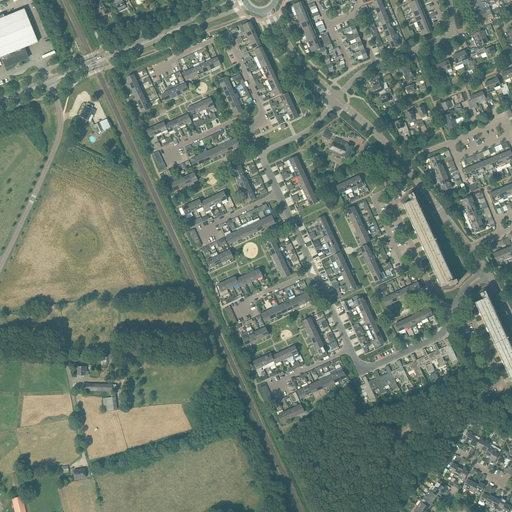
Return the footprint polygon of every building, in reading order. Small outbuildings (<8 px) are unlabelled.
[(127,1),(126,0),(116,0),(114,1),(115,1),(112,3),(115,9),(118,8),(125,5),(124,3),(127,1)] [(374,9),(383,5),(380,0),(379,0),(373,2),(374,6),(373,7),(374,9)] [(411,8),(420,4),(418,0),(417,0),(409,3),(411,8)] [(110,13),(107,5),(108,9),(106,10),(102,2),(99,4),(100,5),(96,7),(99,13),(102,12),(104,16),(110,13)] [(304,6),(302,2),(293,6),(295,10),(304,6)] [(485,3),(474,7),(475,9),(470,11),(471,14),(489,7),(488,4),(486,5),(485,3)] [(422,9),(420,4),(411,8),(413,13),(422,9)] [(378,14),(385,11),(383,5),(374,9),(375,11),(376,11),(378,14)] [(297,15),(306,11),(304,6),(295,10),(297,15)] [(478,16),(487,13),(486,11),(490,9),(489,7),(471,14),(472,16),(477,14),(478,16)] [(19,11),(0,18),(0,57),(1,57),(5,68),(28,58),(23,48),(38,42),(24,9),(19,11)] [(415,17),(424,14),(422,9),(413,13),(415,17)] [(299,20),(308,16),(306,11),(297,15),(299,20)] [(385,11),(378,14),(379,18),(378,18),(379,20),(388,17),(385,11)] [(475,23),(493,16),(492,13),(487,15),(487,13),(478,16),(479,18),(474,21),(475,23)] [(417,22),(426,18),(424,14),(415,17),(417,22)] [(301,24),(310,20),(308,16),(299,20),(301,24)] [(388,17),(379,20),(380,23),(381,22),(382,26),(390,23),(392,22),(389,16),(388,17)] [(482,26),(490,22),(489,20),(494,18),(493,16),(475,23),(476,26),(481,24),(482,26)] [(428,23),(426,18),(417,22),(419,27),(428,23)] [(303,29),(312,25),(310,20),(301,24),(303,29)] [(245,32),(254,28),(253,26),(252,26),(250,22),(242,26),(245,32)] [(384,32),(392,28),(390,23),(382,26),(384,29),(383,30),(384,32)] [(430,28),(430,27),(428,23),(419,27),(421,31),(430,28)] [(304,33),(314,30),(312,25),(303,29),(304,33)] [(354,35),(358,33),(355,25),(343,30),(345,34),(351,31),(351,32),(352,31),(354,35)] [(248,38),(256,34),(254,30),(255,30),(254,28),(245,32),(248,38)] [(387,37),(395,34),(392,28),(384,32),(385,34),(386,34),(387,37)] [(432,32),(430,28),(421,31),(422,36),(432,32)] [(306,38),(316,34),(314,30),(304,33),(306,38)] [(477,40),(485,37),(483,31),(478,33),(477,30),(472,32),(473,35),(475,34),(477,40)] [(361,41),(358,33),(354,35),(346,38),(348,42),(355,39),(355,40),(356,40),(357,43),(361,41)] [(250,43),(259,39),(258,37),(257,38),(256,34),(248,38),(250,43)] [(308,43),(318,39),(316,34),(306,38),(308,43)] [(388,43),(397,40),(395,34),(387,37),(389,41),(387,41),(388,43)] [(479,50),(484,47),(483,45),(488,43),(485,37),(477,40),(480,46),(474,48),(475,51),(479,50)] [(253,49),(261,45),(259,42),(260,41),(259,39),(250,43),(253,49)] [(310,47),(319,43),(318,39),(308,43),(310,47)] [(397,40),(388,43),(391,49),(401,45),(398,39),(397,40)] [(365,49),(361,41),(357,43),(350,46),(351,50),(358,48),(359,48),(360,51),(365,49)] [(310,47),(309,48),(311,53),(320,49),(321,48),(319,43),(310,47)] [(333,48),(332,44),(329,45),(321,48),(320,49),(323,57),(328,55),(326,52),(327,51),(333,48)] [(257,57),(265,53),(264,50),(264,51),(262,47),(254,51),(257,57)] [(479,50),(475,51),(476,54),(480,52),(481,55),(486,53),(487,56),(495,53),(493,47),(485,50),(484,47),(479,50)] [(368,58),(365,50),(365,49),(360,51),(353,54),(355,58),(362,55),(364,59),(368,58)] [(462,61),(468,59),(465,51),(458,53),(462,61)] [(337,56),(335,52),(333,53),(328,55),(323,57),(327,65),(331,63),(329,60),(330,59),(337,56)] [(259,62),(267,59),(265,55),(266,55),(265,53),(257,57),(259,62)] [(458,53),(453,56),(455,62),(452,63),(454,68),(463,64),(458,53)] [(212,60),(215,68),(221,65),(217,57),(212,60)] [(262,68),(270,64),(269,62),(267,59),(259,62),(262,68)] [(209,70),(215,68),(212,60),(206,63),(209,70)] [(336,61),(327,65),(330,73),(335,71),(334,67),(338,65),(339,69),(345,67),(344,64),(340,65),(338,60),(336,61)] [(454,68),(452,63),(450,64),(448,61),(442,63),(445,71),(454,68)] [(204,73),(209,70),(206,63),(200,65),(204,73)] [(439,74),(445,71),(442,63),(436,66),(439,74)] [(265,74),(272,70),(271,67),(271,66),(270,64),(262,68),(265,74)] [(198,76),(204,73),(200,65),(194,68),(198,76)] [(404,75),(412,72),(409,66),(401,69),(404,75)] [(192,78),(198,76),(194,68),(189,71),(192,78)] [(267,79),(276,75),(275,73),(274,74),(272,70),(265,74),(267,79)] [(186,81),(192,78),(189,71),(183,73),(186,81)] [(504,81),(510,78),(507,71),(501,73),(504,81)] [(412,72),(404,75),(406,81),(414,78),(412,72)] [(129,84),(137,80),(134,74),(126,78),(129,84)] [(270,85),(278,82),(276,78),(277,78),(276,75),(267,79),(270,85)] [(373,88),(383,84),(379,75),(373,77),(373,78),(374,77),(375,80),(370,82),(373,88)] [(227,77),(219,80),(222,86),(232,82),(236,80),(235,76),(231,78),(231,79),(228,80),(227,77)] [(420,84),(424,83),(422,78),(417,80),(418,83),(406,88),(408,94),(416,90),(415,87),(421,85),(420,84)] [(491,81),(494,88),(500,85),(497,78),(491,81)] [(132,90),(139,86),(137,80),(129,84),(132,90)] [(495,91),(494,88),(491,81),(485,83),(488,90),(485,91),(486,94),(489,101),(492,100),(490,93),(495,91)] [(232,82),(222,86),(224,92),(232,88),(235,87),(232,82)] [(272,91),(281,87),(280,85),(279,85),(278,82),(270,85),(272,91)] [(183,94),(180,86),(178,83),(173,86),(174,89),(177,96),(183,94)] [(183,94),(189,91),(185,83),(180,86),(183,94)] [(391,90),(386,92),(383,84),(373,88),(375,94),(380,92),(381,94),(380,94),(380,95),(383,94),(391,90)] [(134,95),(142,92),(139,86),(132,90),(134,95)] [(275,97),(283,93),(281,89),(282,89),(281,87),(272,91),(275,97)] [(227,98),(235,94),(232,88),(224,92),(227,98)] [(172,99),(177,96),(174,89),(168,91),(172,99)] [(391,90),(383,94),(384,96),(379,98),(382,104),(391,100),(390,97),(393,95),(391,90)] [(166,102),(172,99),(168,91),(162,94),(166,102)] [(137,101),(145,97),(142,92),(134,95),(137,101)] [(489,101),(486,94),(484,96),(482,92),(476,94),(479,102),(485,99),(486,102),(489,101)] [(283,102),(290,99),(288,93),(280,96),(283,102)] [(230,103),(237,100),(235,94),(227,98),(230,103)] [(476,103),(479,102),(476,94),(470,97),(471,100),(467,102),(470,109),(475,107),(476,108),(478,107),(476,103)] [(139,107),(147,103),(145,97),(137,101),(139,107)] [(210,111),(215,108),(211,98),(205,101),(210,111)] [(285,108),(293,104),(290,99),(283,102),(285,108)] [(232,109),(240,106),(237,100),(230,103),(232,109)] [(207,112),(210,111),(205,101),(199,103),(203,111),(206,110),(207,112)] [(449,101),(442,104),(444,110),(451,107),(449,101)] [(94,118),(92,118),(96,111),(92,109),(93,106),(87,103),(80,117),(89,121),(89,120),(91,121),(92,119),(93,120),(94,118)] [(142,113),(150,109),(147,103),(139,107),(142,113)] [(197,114),(203,111),(199,103),(193,106),(197,114)] [(288,114),(296,110),(293,104),(285,108),(287,111),(284,112),(284,114),(284,115),(288,114)] [(193,106),(187,109),(193,120),(199,117),(197,114),(193,106)] [(235,115),(243,111),(240,106),(232,109),(235,115)] [(417,115),(419,120),(421,119),(427,116),(423,106),(417,109),(419,114),(417,115)] [(456,112),(462,110),(461,107),(454,109),(452,110),(453,113),(443,117),(446,123),(453,120),(452,116),(457,114),(456,112)] [(288,114),(291,120),(298,116),(296,110),(288,114)] [(416,114),(416,115),(414,116),(412,111),(406,114),(410,123),(413,122),(414,125),(416,124),(419,123),(420,123),(419,120),(417,115),(416,114)] [(186,125),(192,122),(188,114),(182,117),(186,125)] [(180,127),(186,125),(182,117),(177,120),(180,127)] [(453,120),(446,123),(448,129),(456,126),(458,125),(456,119),(453,120)] [(174,130),(180,127),(177,120),(171,122),(174,130)] [(404,134),(409,132),(405,122),(405,123),(405,124),(403,125),(401,120),(395,122),(399,132),(402,131),(404,134)] [(104,130),(100,122),(94,125),(99,136),(105,133),(106,132),(105,130),(104,130)] [(165,125),(164,122),(158,125),(162,133),(167,130),(165,125)] [(169,133),(174,130),(171,122),(165,125),(167,130),(169,133)] [(156,135),(162,133),(158,125),(152,128),(156,135)] [(150,138),(156,135),(152,128),(147,130),(150,138)] [(229,138),(230,141),(234,150),(236,149),(236,148),(240,146),(236,138),(233,140),(231,137),(229,138)] [(341,157),(347,159),(353,146),(347,144),(347,143),(335,138),(329,151),(337,155),(336,157),(340,159),(341,157)] [(228,151),(224,144),(223,141),(218,143),(219,146),(223,155),(225,154),(225,153),(228,151)] [(232,150),(234,150),(230,141),(224,144),(228,151),(232,150)] [(221,156),(223,155),(219,146),(213,149),(217,157),(220,155),(221,156)] [(213,158),(217,157),(213,149),(207,151),(211,160),(213,159),(213,158)] [(209,161),(211,160),(207,151),(202,154),(205,162),(209,160),(209,161)] [(506,165),(510,163),(506,152),(501,154),(506,165)] [(202,164),(205,162),(202,154),(196,157),(200,165),(202,164)] [(501,167),(506,165),(501,154),(496,156),(501,167)] [(430,164),(441,160),(439,155),(428,160),(430,164)] [(299,162),(297,156),(289,160),(292,166),(299,162)] [(496,169),(501,167),(496,156),(492,158),(496,169)] [(198,166),(200,165),(196,157),(190,159),(194,167),(197,166),(198,166)] [(492,171),(496,169),(492,158),(487,160),(492,171)] [(431,169),(442,165),(441,160),(430,164),(431,169)] [(487,173),(492,171),(487,160),(482,162),(487,173)] [(302,168),(299,162),(292,166),(294,172),(302,168)] [(482,175),(487,173),(482,162),(478,164),(482,175)] [(234,172),(242,169),(239,163),(232,167),(234,172)] [(251,172),(256,169),(254,163),(248,166),(251,172)] [(478,176),(482,175),(478,164),(473,165),(478,176)] [(433,174),(444,169),(442,165),(431,169),(433,174)] [(473,178),(478,176),(473,165),(469,167),(473,178)] [(468,180),(473,178),(469,167),(464,169),(468,180)] [(305,174),(302,168),(294,172),(297,177),(305,174)] [(172,169),(166,171),(169,177),(171,176),(174,182),(171,184),(175,191),(181,189),(177,181),(172,169)] [(245,175),(244,174),(242,169),(234,172),(237,178),(245,175)] [(435,178),(446,174),(444,169),(433,174),(435,178)] [(192,183),(198,181),(194,173),(188,176),(192,183)] [(247,180),(249,179),(247,173),(244,174),(245,175),(237,178),(239,184),(247,180)] [(307,180),(307,179),(305,174),(297,177),(300,183),(307,180)] [(437,183),(448,178),(446,174),(435,178),(437,183)] [(186,186),(192,183),(188,176),(183,178),(186,186)] [(357,186),(363,183),(359,176),(353,178),(357,186)] [(181,189),(186,186),(183,178),(177,181),(181,189)] [(351,189),(357,186),(353,178),(347,181),(351,189)] [(439,188),(450,183),(448,178),(437,183),(439,188)] [(250,186),(247,180),(239,184),(242,190),(250,186)] [(310,185),(307,180),(300,183),(302,189),(310,185)] [(345,191),(351,189),(347,181),(342,184),(345,191)] [(450,183),(439,188),(441,192),(452,188),(450,183)] [(339,194),(345,191),(342,184),(336,186),(339,194)] [(252,192),(251,189),(253,188),(252,185),(250,186),(242,190),(245,195),(252,192)] [(313,191),(310,185),(302,189),(305,194),(313,191)] [(504,200),(508,198),(504,187),(499,189),(504,200)] [(499,202),(504,200),(499,189),(495,191),(499,202)] [(422,246),(433,241),(415,200),(416,199),(415,197),(415,196),(416,196),(417,195),(417,194),(417,193),(416,191),(415,190),(414,190),(412,190),(409,192),(407,194),(401,200),(404,203),(405,204),(403,205),(422,246)] [(308,200),(315,197),(313,191),(305,194),(308,200)] [(494,204),(499,202),(495,191),(490,193),(494,204)] [(227,199),(224,192),(218,194),(221,202),(227,199)] [(256,199),(255,198),(252,192),(245,195),(247,201),(252,199),(253,201),(256,199)] [(216,205),(221,202),(218,194),(212,197),(216,205)] [(463,206),(474,201),(472,196),(461,201),(463,206)] [(210,207),(216,205),(212,197),(207,200),(210,207)] [(318,202),(315,197),(308,200),(310,206),(318,202)] [(201,202),(200,200),(194,202),(197,210),(198,213),(204,210),(201,202)] [(204,210),(210,207),(207,200),(201,202),(204,210)] [(464,210),(475,206),(474,201),(463,206),(464,210)] [(192,212),(197,210),(194,202),(188,205),(192,212)] [(182,208),(185,213),(187,219),(193,216),(188,205),(182,208)] [(349,216),(357,212),(354,206),(347,210),(349,216)] [(466,215),(477,210),(475,206),(464,210),(466,215)] [(468,219),(479,215),(477,210),(466,215),(468,219)] [(352,222),(360,218),(357,212),(349,216),(352,222)] [(266,218),(270,227),(272,226),(272,225),(275,223),(272,215),(266,218)] [(470,224),(481,220),(479,215),(468,219),(470,224)] [(327,222),(325,217),(324,216),(317,220),(319,225),(327,222)] [(268,228),(270,227),(266,218),(260,221),(264,229),(267,227),(268,228)] [(355,227),(362,224),(360,218),(352,222),(355,227)] [(472,229),(483,224),(481,220),(470,224),(472,229)] [(260,230),(264,229),(260,221),(254,223),(258,232),(260,231),(260,230)] [(330,228),(327,222),(319,225),(322,231),(330,228)] [(256,233),(258,232),(254,223),(249,226),(252,234),(256,232),(256,233)] [(362,224),(355,227),(357,233),(365,230),(362,224)] [(483,224),(472,229),(474,234),(485,229),(483,224)] [(249,236),(252,234),(249,226),(243,229),(247,237),(249,236)] [(332,233),(330,228),(322,231),(325,237),(332,233)] [(245,238),(247,237),(243,229),(237,231),(241,239),(244,238),(245,238)] [(368,235),(365,230),(357,233),(360,239),(368,235)] [(237,241),(241,239),(237,231),(231,234),(235,243),(238,242),(237,241)] [(335,239),(332,233),(325,237),(327,243),(335,239)] [(233,243),(235,243),(231,234),(226,237),(229,245),(233,243)] [(370,241),(368,235),(360,239),(363,245),(370,241)] [(224,238),(219,241),(221,247),(227,244),(224,238)] [(338,245),(335,239),(327,243),(330,248),(338,245)] [(278,243),(276,244),(275,240),(267,244),(270,250),(279,245),(278,243)] [(452,281),(433,241),(422,246),(441,287),(443,286),(443,287),(443,290),(449,290),(451,289),(452,289),(454,288),(455,287),(456,286),(457,285),(456,283),(458,283),(456,279),(452,281)] [(363,254),(370,250),(368,244),(360,248),(363,254)] [(272,255),(283,251),(280,245),(279,245),(270,250),(272,255)] [(338,245),(330,248),(332,254),(340,251),(338,245)] [(511,261),(511,260),(511,259),(507,248),(502,250),(507,261),(511,259),(511,261)] [(230,250),(227,252),(226,250),(223,251),(224,253),(228,261),(233,258),(230,250)] [(365,260),(373,256),(370,250),(363,254),(365,260)] [(502,263),(507,261),(502,250),(498,252),(502,263)] [(286,256),(283,251),(272,255),(275,261),(283,257),(283,258),(286,256)] [(217,252),(211,255),(213,258),(216,266),(222,263),(218,255),(217,252)] [(336,262),(344,258),(341,252),(329,258),(332,263),(336,262)] [(497,265),(502,263),(498,252),(493,254),(497,265)] [(222,263),(228,261),(224,253),(218,255),(222,263)] [(376,258),(374,259),(373,256),(365,260),(368,265),(376,262),(377,261),(376,258)] [(285,263),(283,258),(283,257),(275,261),(278,267),(285,263)] [(210,268),(216,266),(213,258),(207,261),(206,259),(204,260),(207,267),(209,266),(210,268)] [(339,267),(346,264),(344,258),(336,262),(339,267)] [(370,271),(378,267),(376,262),(368,265),(370,271)] [(280,272),(288,269),(285,263),(278,267),(280,272)] [(338,274),(349,270),(346,264),(339,267),(336,269),(338,274)] [(373,277),(381,273),(378,267),(370,271),(373,277)] [(263,277),(262,274),(259,269),(253,272),(257,279),(263,277)] [(283,278),(291,275),(288,269),(280,272),(283,278)] [(344,279),(352,275),(349,270),(338,274),(339,277),(342,276),(344,279)] [(251,282),(257,279),(253,272),(248,274),(251,282)] [(376,282),(382,279),(383,279),(381,273),(373,277),(376,282)] [(246,284),(251,282),(248,274),(242,277),(246,284)] [(346,285),(354,281),(352,275),(344,279),(346,285)] [(236,280),(236,279),(235,277),(229,279),(233,287),(238,284),(236,280)] [(240,287),(246,284),(242,277),(236,279),(236,280),(238,284),(240,287)] [(227,290),(233,287),(229,279),(224,282),(227,290)] [(416,293),(421,290),(417,280),(414,281),(415,284),(412,285),(416,293)] [(346,285),(343,286),(346,292),(357,287),(354,281),(346,285)] [(221,292),(227,290),(224,282),(218,285),(221,292)] [(410,295),(416,293),(412,285),(406,288),(410,295)] [(404,298),(410,295),(406,288),(400,290),(404,298)] [(505,339),(487,298),(488,297),(487,295),(488,294),(489,293),(489,292),(489,291),(489,290),(488,289),(487,288),(486,288),(484,288),(482,290),(481,290),(480,291),(473,298),(476,301),(477,302),(475,303),(494,344),(505,339)] [(307,293),(304,294),(303,290),(300,291),(301,295),(305,304),(307,303),(307,302),(311,301),(307,293)] [(398,301),(404,298),(400,290),(395,293),(398,301)] [(393,303),(398,301),(395,293),(389,296),(393,303)] [(303,305),(305,304),(301,295),(296,298),(299,306),(303,304),(303,305)] [(387,306),(393,303),(389,296),(383,298),(387,306)] [(357,307),(358,306),(366,303),(363,297),(354,301),(357,307)] [(296,308),(299,306),(296,298),(290,301),(289,299),(294,309),(296,308)] [(292,310),(294,309),(289,299),(283,301),(284,303),(288,311),(291,309),(292,310)] [(346,312),(351,310),(346,300),(342,302),(346,312)] [(284,313),(288,311),(284,303),(279,306),(282,314),(285,313),(284,313)] [(361,312),(369,309),(366,303),(358,306),(361,312)] [(280,315),(282,314),(279,306),(273,309),(276,316),(280,315)] [(427,318),(433,316),(430,308),(424,311),(427,318)] [(273,318),(276,316),(273,309),(267,311),(271,320),(273,319),(273,318)] [(364,318),(371,314),(369,309),(361,312),(364,318)] [(269,321),(271,320),(267,311),(261,314),(265,322),(269,320),(269,321)] [(424,311),(418,313),(422,321),(427,318),(424,311)] [(418,313),(412,316),(416,324),(422,321),(418,313)] [(366,324),(374,320),(371,314),(364,318),(366,324)] [(412,316),(407,319),(411,328),(411,329),(417,326),(416,324),(412,316)] [(313,323),(311,317),(303,321),(305,327),(313,323)] [(408,329),(411,328),(407,319),(401,321),(404,329),(407,328),(408,329)] [(369,329),(377,326),(374,320),(366,324),(369,329)] [(399,332),(404,329),(401,321),(395,324),(399,332)] [(316,329),(314,326),(317,325),(316,322),(313,323),(305,327),(308,333),(316,329)] [(372,335),(379,331),(377,326),(369,329),(372,335)] [(263,338),(269,335),(265,327),(260,330),(263,338)] [(362,329),(361,329),(360,327),(354,329),(357,335),(364,332),(362,329)] [(254,333),(252,329),(247,332),(252,343),(257,340),(254,333)] [(311,338),(318,335),(316,329),(308,333),(311,338)] [(257,340),(263,338),(260,330),(254,333),(257,340)] [(374,341),(382,337),(379,331),(372,335),(373,338),(369,340),(370,343),(374,341)] [(243,340),(245,343),(246,346),(252,343),(247,332),(241,335),(243,340)] [(313,344),(321,340),(323,340),(321,334),(318,335),(311,338),(313,344)] [(377,347),(385,343),(382,337),(374,341),(370,343),(371,344),(372,345),(372,344),(374,348),(376,346),(377,346),(377,347)] [(457,359),(450,343),(448,338),(444,340),(447,346),(439,350),(442,357),(447,354),(451,362),(457,359)] [(494,344),(511,382),(511,352),(505,339),(494,344)] [(324,346),(321,341),(321,340),(313,344),(316,350),(324,346)] [(439,350),(436,344),(433,345),(436,351),(428,355),(427,355),(431,362),(436,359),(440,367),(446,365),(442,357),(439,350)] [(293,356),(298,353),(295,346),(289,348),(293,358),(294,358),(293,356)] [(326,352),(324,346),(316,350),(319,356),(326,352)] [(288,361),(293,358),(289,348),(283,351),(287,359),(288,361)] [(427,355),(428,355),(425,349),(422,350),(424,356),(416,360),(419,367),(425,364),(429,372),(434,370),(431,362),(427,355)] [(281,361),(287,359),(283,351),(278,354),(281,361)] [(101,364),(101,369),(107,369),(107,365),(109,365),(109,366),(114,367),(114,365),(115,365),(115,356),(114,356),(114,352),(109,352),(109,356),(101,356),(101,359),(97,359),(97,364),(101,364)] [(272,356),(271,354),(265,356),(270,367),(275,364),(272,356)] [(275,364),(281,361),(278,354),(272,356),(275,364)] [(416,360),(414,354),(410,356),(413,362),(405,365),(407,370),(408,372),(414,370),(417,378),(423,375),(419,367),(416,360)] [(264,369),(270,367),(265,356),(259,359),(263,367),(264,369)] [(257,369),(263,367),(259,359),(253,362),(257,369)] [(409,381),(402,365),(400,361),(396,362),(399,368),(391,372),(394,379),(400,376),(404,384),(409,381)] [(89,372),(87,372),(87,366),(78,366),(78,376),(85,376),(85,375),(89,375),(89,372)] [(391,372),(388,366),(385,367),(388,373),(380,377),(383,384),(388,381),(392,389),(398,387),(394,379),(391,372)] [(343,379),(346,378),(344,373),(343,370),(341,367),(336,369),(337,372),(341,381),(343,380),(343,379)] [(377,371),(374,372),(377,378),(368,382),(372,389),(377,387),(381,394),(387,392),(383,384),(380,377),(377,371)] [(339,382),(341,381),(337,372),(331,375),(335,383),(338,381),(339,382)] [(331,385),(335,383),(331,375),(325,378),(329,386),(332,385),(331,385)] [(366,376),(362,378),(365,384),(357,387),(361,397),(367,395),(369,400),(375,397),(372,389),(368,382),(366,376)] [(327,387),(329,386),(325,378),(320,380),(323,388),(327,387)] [(320,390),(323,388),(320,380),(314,383),(318,392),(320,391),(320,390)] [(316,392),(318,392),(314,383),(308,386),(312,393),(316,392)] [(83,384),(83,391),(112,392),(112,385),(83,384)] [(308,395),(312,393),(308,386),(303,388),(307,397),(309,396),(308,395)] [(304,398),(307,397),(303,388),(297,391),(300,399),(304,397),(304,398)] [(105,411),(117,410),(116,397),(115,394),(111,394),(111,398),(103,399),(105,411)] [(299,415),(305,412),(301,404),(295,407),(299,415)] [(293,417),(299,415),(295,407),(289,410),(293,417)] [(287,420),(293,417),(289,410),(284,412),(287,420)] [(281,423),(287,420),(284,412),(278,415),(281,423)] [(473,438),(475,435),(475,434),(468,430),(467,433),(469,434),(465,441),(470,443),(473,438)] [(478,441),(480,438),(475,435),(473,438),(470,443),(469,446),(474,449),(476,446),(479,441),(478,441)] [(481,449),(486,440),(480,437),(480,438),(478,441),(479,441),(476,446),(480,449),(478,451),(481,452),(482,450),(481,449)] [(489,446),(491,444),(491,443),(486,440),(481,449),(482,450),(486,452),(489,446)] [(486,459),(483,465),(485,466),(488,461),(489,462),(491,459),(489,458),(490,457),(494,449),(496,446),(491,444),(489,446),(486,452),(485,455),(486,455),(489,457),(487,460),(486,459)] [(500,452),(494,449),(490,457),(489,458),(491,459),(494,461),(492,463),(494,464),(496,462),(495,461),(500,452)] [(485,455),(485,454),(484,454),(482,457),(480,456),(477,460),(478,461),(477,462),(480,464),(483,457),(484,458),(486,455),(485,455)] [(458,466),(457,465),(454,463),(455,461),(453,460),(452,462),(453,463),(448,471),(447,470),(446,473),(450,475),(451,473),(453,474),(454,474),(457,467),(458,467),(458,466)] [(463,469),(458,467),(457,467),(454,474),(453,474),(453,475),(458,478),(463,469)] [(470,472),(471,469),(469,468),(468,471),(463,468),(463,469),(458,478),(464,481),(469,471),(470,472)] [(75,480),(86,478),(84,469),(73,471),(75,480)] [(463,487),(462,488),(465,490),(466,489),(468,490),(473,482),(468,479),(463,487)] [(480,494),(485,486),(485,485),(481,483),(482,480),(480,479),(479,482),(478,485),(475,491),(480,494)] [(436,485),(435,487),(437,489),(443,493),(446,496),(447,494),(447,495),(450,491),(449,491),(444,487),(446,485),(440,480),(436,485)] [(478,485),(473,482),(468,490),(474,493),(475,491),(478,485)] [(432,486),(429,490),(431,491),(431,492),(439,498),(442,500),(443,498),(442,496),(444,494),(443,493),(437,489),(435,487),(432,486)] [(431,492),(431,491),(429,490),(426,494),(434,500),(436,498),(441,501),(442,500),(439,498),(431,492)] [(495,497),(494,497),(491,495),(492,493),(490,491),(489,494),(489,495),(489,496),(485,503),(491,506),(495,497)] [(485,503),(489,496),(484,493),(479,501),(485,504),(485,503)] [(422,499),(421,501),(424,504),(429,507),(430,508),(434,504),(432,503),(434,500),(426,494),(422,499)] [(500,500),(496,498),(497,495),(495,494),(494,497),(495,497),(491,506),(490,507),(495,510),(497,506),(500,500)] [(15,511),(25,511),(22,496),(12,498),(15,511)] [(506,503),(507,501),(508,501),(509,498),(507,497),(506,500),(502,498),(500,500),(497,506),(502,509),(503,509),(506,503)] [(424,504),(421,501),(417,506),(420,508),(425,511),(429,511),(427,510),(429,507),(424,504)] [(500,511),(507,511),(511,506),(511,507),(511,506),(511,503),(510,505),(506,503),(503,509),(502,509),(500,511)]
